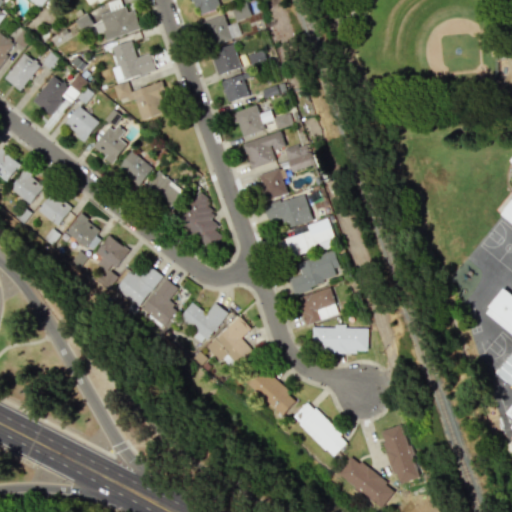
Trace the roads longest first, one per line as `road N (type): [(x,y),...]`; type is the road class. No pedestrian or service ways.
road 1 (residential): [(163,0),(287,342),(306,365),(367,392)]
road 2 (residential): [(0,111),(206,275),(224,280),(260,268)]
road 3 (secondary): [(176,511),(119,446),(31,293),(0,256)]
road 4 (secondary): [(0,422),(134,492)]
road 5 (secondary): [(0,487),(134,492)]
